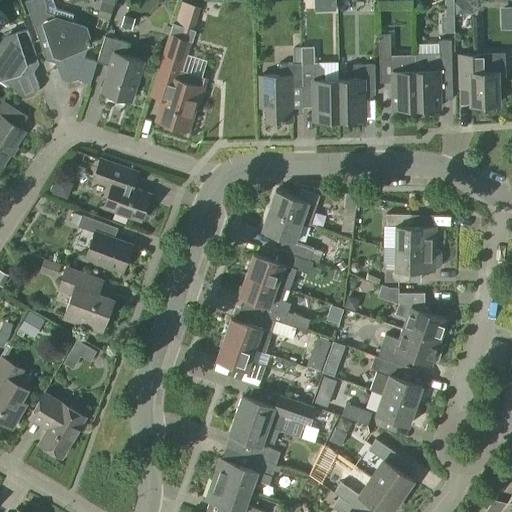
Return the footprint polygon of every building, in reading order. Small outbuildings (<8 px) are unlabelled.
[(44,0),(27,0),(25,1),(30,15),(45,59),(55,62),(61,79),(69,82),(77,79),(90,83),(97,62),(83,57),(87,44),(91,43),(85,27),(70,23),(73,15),(55,9),(47,7),(44,0)] [(102,0),(97,17),(109,20),(115,0),(102,0)] [(317,0),(318,9),(336,8),(335,0),(317,0)] [(441,29),(454,29),(453,0),(445,0),(446,12),(441,12),(441,29)] [(473,1),(455,1),(456,13),(456,14),(473,13),(474,13),(473,1)] [(511,2),(500,2),(500,25),(511,24),(511,2)] [(124,15),(120,27),(130,30),(133,18),(124,15)] [(186,30),(172,26),(169,33),(150,93),(164,97),(156,121),(187,131),(196,103),(199,104),(207,78),(183,70),(192,40),(183,37),(186,30)] [(34,95),(39,88),(33,72),(38,63),(26,30),(15,34),(5,37),(0,44),(0,81),(25,98),(34,95)] [(131,101),(143,62),(124,56),(128,43),(105,36),(97,61),(110,65),(102,92),(131,101)] [(339,120),(338,80),(325,80),(324,68),(318,63),(314,63),(314,47),(302,47),(302,63),(302,87),(314,87),(315,120),(339,120)] [(415,70),(416,108),(440,107),(440,81),(452,81),(451,57),(440,57),(440,53),(415,54),(415,70)] [(416,108),(415,70),(415,54),(390,55),(390,59),(379,59),(379,83),(391,82),(392,109),(416,108)] [(497,104),(496,77),(505,76),(505,54),(458,55),(458,81),(459,89),(471,88),(471,105),(497,104)] [(291,88),(302,87),(302,63),(279,64),(279,76),(260,76),(260,107),(267,107),(267,121),(292,121),(291,88)] [(338,80),(339,120),(363,119),(362,88),(375,88),(374,64),(352,65),(353,79),(338,80)] [(0,167),(0,168),(24,132),(19,128),(27,117),(0,98),(0,167)] [(401,128),(419,127),(418,117),(400,118),(401,128)] [(93,177),(112,183),(104,206),(141,219),(149,195),(124,185),(129,171),(99,160),(93,177)] [(275,190),(268,210),(301,222),(309,225),(319,196),(300,189),(296,198),(275,190)] [(353,233),(356,208),(344,207),(341,231),(353,233)] [(295,241),(301,222),(268,210),(261,230),(282,238),(278,249),(309,260),(313,248),(295,241)] [(395,248),(435,248),(435,226),(411,226),(411,215),(386,214),(385,226),(395,226),(395,248)] [(122,270),(131,246),(105,236),(110,225),(82,215),(77,226),(95,233),(86,257),(122,270)] [(435,249),(435,248),(395,248),(394,270),(384,269),(384,281),(410,281),(410,270),(434,271),(434,268),(438,268),(442,265),(442,253),(439,249),(435,249)] [(246,274),(276,285),(284,265),(293,268),(297,257),(274,249),(270,260),(253,254),(246,274)] [(56,278),(61,265),(61,264),(44,258),(39,272),(56,278)] [(110,316),(115,303),(111,302),(112,300),(89,291),(93,278),(66,268),(58,289),(72,294),(63,317),(85,325),(87,320),(102,326),(106,315),(110,316)] [(0,270),(0,286),(2,287),(9,275),(0,270)] [(238,295),(244,297),(241,308),(236,307),(275,321),(275,320),(306,331),(310,319),(288,312),(291,303),(285,301),(289,290),(276,285),(246,274),(238,295)] [(403,330),(437,341),(445,319),(424,312),(424,293),(398,293),(397,304),(398,304),(395,314),(406,318),(403,330)] [(347,296),(343,308),(351,311),(355,299),(347,296)] [(275,321),(236,307),(232,318),(230,318),(223,338),(254,349),(263,353),(271,332),(275,321)] [(43,320),(29,312),(19,329),(33,337),(43,320)] [(110,328),(107,341),(123,345),(126,332),(110,328)] [(437,342),(437,341),(403,330),(399,339),(385,334),(381,346),(380,346),(377,356),(405,366),(408,356),(430,363),(430,361),(434,363),(439,360),(443,349),(440,344),(437,342)] [(0,334),(0,348),(2,350),(8,340),(0,334)] [(254,349),(223,338),(216,359),(233,365),(229,377),(258,387),(265,367),(250,362),(254,349)] [(311,352),(307,366),(321,371),(326,357),(311,352)] [(0,357),(0,420),(11,428),(25,403),(20,400),(27,389),(15,382),(22,369),(0,356),(0,357)] [(328,356),(322,372),(334,376),(339,361),(328,356)] [(370,368),(376,370),(369,390),(382,394),(415,406),(422,386),(401,378),(405,366),(374,356),(370,368)] [(268,426),(282,431),(288,411),(305,417),(309,404),(258,387),(254,399),(242,395),(235,415),(268,426)] [(331,393),(319,389),(314,402),(327,407),(331,393)] [(32,412),(51,423),(39,444),(62,457),(85,417),(44,392),(32,412)] [(408,425),(415,406),(382,394),(375,414),(408,425)] [(367,425),(372,412),(346,403),(341,416),(367,425)] [(228,434),(229,435),(225,447),(251,456),(275,464),(280,452),(261,446),(263,440),(274,444),(278,431),(281,432),(282,431),(268,426),(235,415),(228,434)] [(371,477),(400,497),(412,479),(388,462),(395,452),(375,439),(368,449),(383,459),(371,477)] [(275,464),(251,456),(225,447),(221,458),(220,458),(213,479),(251,492),(255,479),(269,484),(275,464)] [(384,511),(390,511),(400,497),(371,477),(359,494),(341,482),(334,492),(339,496),(362,511),(379,511),(381,510),(384,511)] [(316,483),(309,478),(304,485),(311,490),(316,483)] [(266,511),(246,505),(251,492),(213,479),(205,500),(232,510),(231,511),(266,511)] [(332,507),(338,511),(362,511),(339,496),(332,507)] [(511,511),(511,496),(504,508),(494,500),(485,511),(511,511)]
